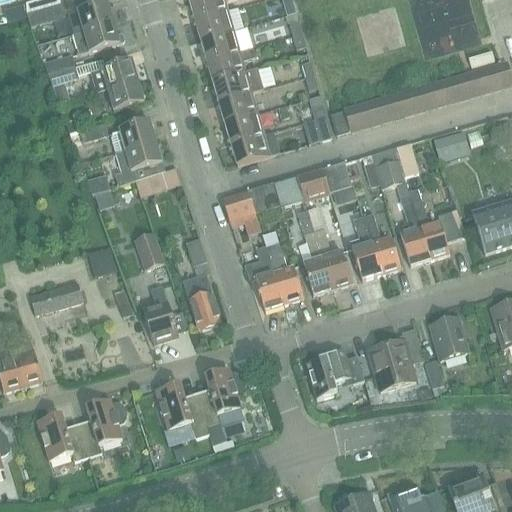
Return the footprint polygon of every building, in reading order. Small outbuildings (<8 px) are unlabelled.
[(48,0),(49,1),(5,14),(8,27),(30,20),(30,19),(61,9),(58,0),(48,0)] [(193,0),(188,2),(194,23),(228,13),(223,0),(193,0)] [(296,17),(291,0),(281,0),(287,20),(296,17)] [(77,37),(83,36),(113,27),(107,6),(77,15),(80,24),(74,26),(77,37)] [(64,19),(61,9),(30,19),(30,20),(32,28),(64,19)] [(194,23),(200,44),(234,34),(228,13),(194,23)] [(302,38),(296,17),(287,20),(293,40),(302,38)] [(113,27),(83,36),(87,47),(76,50),(78,59),(123,46),(125,44),(123,39),(121,38),(117,39),(113,27)] [(200,44),(207,65),(253,51),(246,31),(200,44)] [(306,51),(302,38),(293,40),(297,53),(306,51)] [(207,65),(213,86),(246,76),(243,65),(256,62),(253,51),(207,65)] [(44,67),(48,79),(75,70),(72,59),(44,67)] [(286,60),(273,65),(280,82),(293,77),(286,60)] [(96,97),(107,94),(138,85),(132,65),(90,77),(96,97)] [(511,88),(511,82),(507,65),(496,69),(502,92),(511,88)] [(314,79),(310,66),(301,68),(305,82),(314,79)] [(502,92),(496,69),(485,72),(491,95),(502,92)] [(79,82),(75,70),(48,79),(51,90),(79,82)] [(491,95),(485,72),(474,75),(480,98),(491,95)] [(213,86),(219,107),(264,93),(258,73),(213,86)] [(480,98),(474,75),(463,78),(470,101),(480,98)] [(470,101),(463,78),(452,81),(459,104),(470,101)] [(318,92),(314,79),(305,82),(309,95),(318,92)] [(283,101),(301,94),(296,81),(278,88),(283,101)] [(459,104),(452,81),(441,84),(448,107),(459,104)] [(448,107),(441,84),(430,88),(437,111),(448,107)] [(138,85),(107,94),(113,115),(144,106),(138,85)] [(437,111),(430,88),(419,91),(426,114),(437,111)] [(426,114),(419,91),(409,94),(416,117),(426,114)] [(416,117),(409,94),(397,97),(404,120),(416,117)] [(219,107),(225,128),(258,118),(252,97),(219,107)] [(404,120),(397,97),(387,100),(394,123),(404,120)] [(394,123),(387,100),(376,103),(382,126),(394,123)] [(382,126),(376,103),(365,107),(371,130),(382,126)] [(371,130),(365,107),(354,110),(361,133),(371,130)] [(326,120),(323,109),(312,112),(315,123),(326,120)] [(361,133),(354,110),(343,113),(343,115),(349,136),(350,136),(361,133)] [(350,136),(349,136),(343,115),(330,119),(337,140),(350,136)] [(225,128),(231,149),(264,139),(258,118),(225,128)] [(332,142),(326,120),(315,123),(315,124),(303,127),(309,149),(321,145),(332,142)] [(458,153),(500,141),(495,122),(453,134),(458,153)] [(79,135),(76,123),(64,126),(69,138),(79,135)] [(149,125),(130,131),(112,136),(111,142),(115,157),(155,146),(149,125)] [(79,135),(69,138),(73,149),(108,138),(107,137),(104,127),(79,135)] [(415,139),(420,171),(436,169),(431,137),(415,139)] [(264,139),(231,149),(237,170),(270,160),(264,139)] [(161,166),(155,146),(115,157),(114,158),(120,177),(113,179),(117,191),(136,185),(136,184),(137,184),(134,174),(161,166)] [(412,147),(396,152),(405,181),(420,176),(412,147)] [(405,181),(396,152),(371,159),(381,194),(407,186),(405,181)] [(194,162),(151,174),(155,190),(198,179),(194,162)] [(344,166),(322,173),(330,197),(342,193),(345,201),(350,203),(356,202),(353,190),(352,191),(344,166)] [(330,197),(322,173),(298,180),(305,205),(329,198),(329,197),(330,197)] [(305,205),(298,180),(273,187),(278,207),(280,212),(305,205)] [(278,207),(273,187),(248,195),(254,214),(278,207)] [(409,197),(412,206),(430,264),(450,258),(449,257),(446,247),(461,242),(453,216),(439,220),(441,226),(431,229),(420,193),(409,197)] [(254,214),(248,195),(222,202),(228,221),(254,214)] [(472,217),(479,240),(485,259),(511,250),(511,204),(504,207),(503,203),(498,205),(499,209),(472,217)] [(430,264),(412,206),(403,209),(410,234),(400,237),(410,269),(410,271),(430,264)] [(318,211),(308,214),(333,294),(352,288),(342,255),(332,258),(318,211)] [(333,294),(308,214),(298,217),(313,263),(303,266),(313,300),(333,294)] [(373,218),(364,221),(381,279),(401,273),(391,240),(381,243),(373,218)] [(381,279),(364,221),(354,224),(360,241),(350,244),(362,285),(381,279)] [(201,238),(209,261),(224,256),(216,233),(201,238)] [(134,244),(145,274),(165,267),(154,237),(134,244)] [(199,243),(186,247),(193,270),(207,266),(199,243)] [(275,248),(266,251),(284,309),(303,303),(293,269),(283,273),(275,248)] [(284,309),(266,251),(266,250),(256,253),(260,265),(244,270),(246,275),(249,285),(255,283),(260,300),(258,300),(259,303),(260,302),(264,315),(284,309)] [(183,286),(193,316),(199,335),(222,328),(206,278),(183,286)] [(176,280),(166,285),(174,298),(184,293),(176,280)] [(30,300),(35,319),(83,306),(78,287),(30,300)] [(142,313),(148,330),(154,349),(179,342),(167,305),(162,290),(151,294),(155,309),(142,313)] [(511,306),(491,312),(503,353),(511,350),(511,306)] [(430,330),(440,365),(468,357),(458,322),(430,330)] [(368,355),(380,396),(416,386),(411,369),(424,366),(415,334),(402,338),(404,344),(368,355)] [(0,365),(0,383),(4,397),(43,387),(32,348),(10,354),(12,362),(0,365)] [(306,369),(317,404),(337,398),(334,387),(351,382),(353,388),(364,385),(357,361),(347,364),(344,354),(325,360),(326,363),(306,369)] [(425,367),(432,393),(444,389),(436,364),(425,367)] [(229,373),(205,381),(211,399),(198,403),(207,431),(220,426),(218,419),(241,412),(236,397),(242,395),(244,391),(244,387),(243,381),(240,378),(236,376),(230,378),(229,373)] [(156,396),(162,415),(168,434),(191,427),(195,443),(209,438),(207,431),(198,403),(186,407),(180,389),(156,396)] [(92,430),(79,434),(88,461),(102,457),(99,449),(122,442),(117,428),(123,426),(125,422),(126,418),(124,412),(121,409),(117,407),(112,409),(110,404),(86,412),(92,430)] [(38,427),(43,446),(49,465),(72,458),(74,466),(88,461),(79,434),(67,438),(61,419),(38,427)] [(0,474),(3,473),(0,463),(0,459),(4,458),(8,455),(9,450),(6,440),(2,436),(0,436),(0,474)] [(449,494),(455,511),(504,511),(498,493),(497,493),(497,494),(488,497),(482,481),(449,494)] [(389,499),(393,511),(444,511),(437,493),(436,493),(437,496),(421,503),(416,489),(389,499)] [(374,511),(369,498),(335,510),(335,511),(374,511)]
